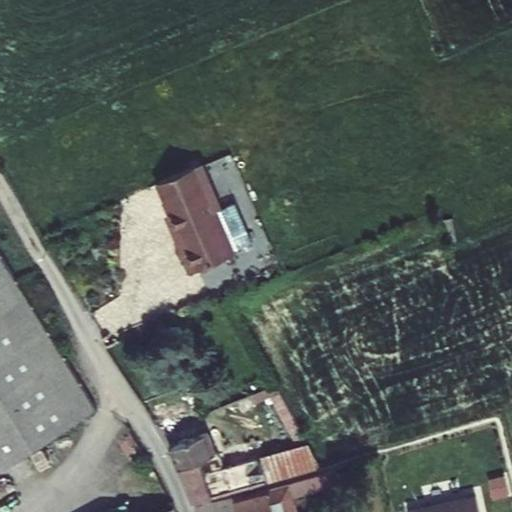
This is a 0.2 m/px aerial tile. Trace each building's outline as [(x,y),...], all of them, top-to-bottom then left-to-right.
[(189,167),(145,187),(173,248),(169,250),(181,276),(224,256),(205,215),(210,212),(189,167)] [(0,475),(97,415),(0,259),(0,475)] [(201,438),(165,453),(194,500),(318,465),(273,386),(245,399),(251,407),(271,399),(298,443),(221,470),(201,438)] [(283,511),(275,484),(190,509),(191,511),(283,511)] [(467,511),(464,496),(395,510),(395,511),(467,511)]
